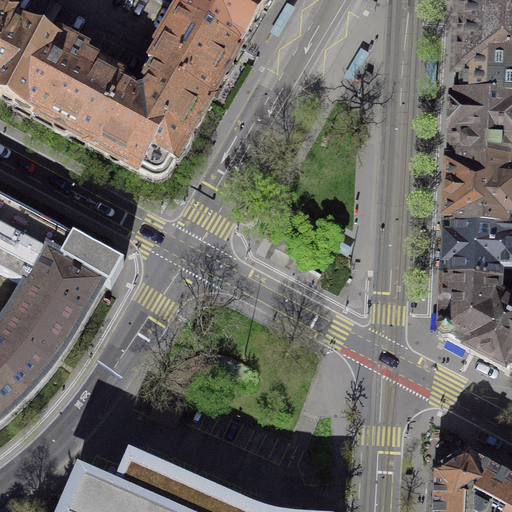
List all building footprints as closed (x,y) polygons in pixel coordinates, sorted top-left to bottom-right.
[(177,12),(242,50),(258,22),(271,0),(154,0),(176,13),(177,12)] [(458,7),(511,9),(511,0),(457,0),(457,7),(458,7)] [(295,9),(287,4),(269,33),(278,38),(295,9)] [(0,52),(20,16),(0,5),(0,52)] [(453,99),(511,101),(511,9),(458,7),(457,33),(456,34),(455,35),(454,36),(453,40),(453,45),(454,45),(455,45),(455,46),(456,47),(456,48),(453,99)] [(148,65),(212,103),(222,84),(223,84),(224,84),(225,84),(226,84),(227,84),(228,83),(229,82),(231,78),(233,75),(233,74),(234,73),(234,72),(233,71),(233,70),(232,69),(231,69),(242,50),(177,12),(176,13),(154,51),(156,52),(148,65)] [(20,16),(0,52),(0,100),(8,105),(34,118),(74,45),(28,20),(20,16)] [(74,45),(34,118),(53,129),(53,130),(53,131),(53,132),(53,133),(54,134),(54,135),(55,135),(58,137),(63,140),(64,140),(65,140),(66,140),(66,139),(67,139),(68,139),(68,138),(69,137),(87,147),(125,78),(97,64),(99,59),(74,45)] [(369,54),(361,49),(343,79),(352,84),(369,54)] [(435,90),(437,56),(427,55),(425,90),(435,90)] [(154,182),(156,182),(159,182),(161,181),(164,180),(166,179),(168,177),(170,174),(187,144),(212,103),(148,65),(149,68),(152,70),(144,84),(144,86),(148,88),(144,94),(136,96),(134,95),(134,93),(134,92),(123,86),(125,81),(125,78),(87,147),(149,180),(151,181),(154,182)] [(450,161),(507,164),(508,150),(511,150),(511,101),(453,99),(450,154),(450,161)] [(446,229),(511,232),(511,177),(507,178),(507,164),(450,161),(450,168),(448,189),(445,192),(445,201),(448,205),(446,229)] [(0,425),(9,418),(32,395),(42,384),(45,379),(53,370),(71,344),(84,321),(87,316),(104,288),(111,292),(117,280),(124,268),(0,201),(0,425)] [(444,272),(444,279),(497,282),(497,277),(504,270),(511,270),(511,232),(446,229),(446,236),(444,272)] [(347,258),(352,250),(323,232),(318,241),(347,258)] [(318,251),(285,233),(276,249),(293,258),(309,267),(318,251)] [(448,342),(511,375),(511,306),(495,298),(496,295),(497,282),(444,279),(442,303),(441,328),(440,328),(439,330),(438,331),(438,332),(438,333),(437,334),(438,336),(438,337),(439,338),(439,339),(440,340),(441,341),(442,342),(444,342),(445,342),(446,342),(447,342),(448,342)] [(511,511),(511,478),(494,469),(469,456),(451,466),(432,476),(430,511),(511,511)] [(229,511),(129,468),(117,495),(84,480),(70,511),(229,511)]
